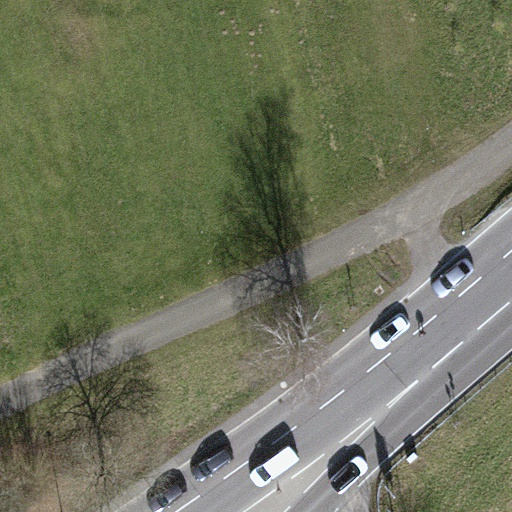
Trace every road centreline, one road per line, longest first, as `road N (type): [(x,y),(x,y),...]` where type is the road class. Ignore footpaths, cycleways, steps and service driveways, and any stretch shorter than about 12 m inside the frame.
road 1 (track): [(511,130),(388,211),(0,388)]
road 2 (primary): [(402,389),(263,451),(186,511)]
road 3 (primary): [(297,511),(402,389)]
road 4 (track): [(388,211),(469,334)]
road 5 (primary): [(402,389),(511,297)]
